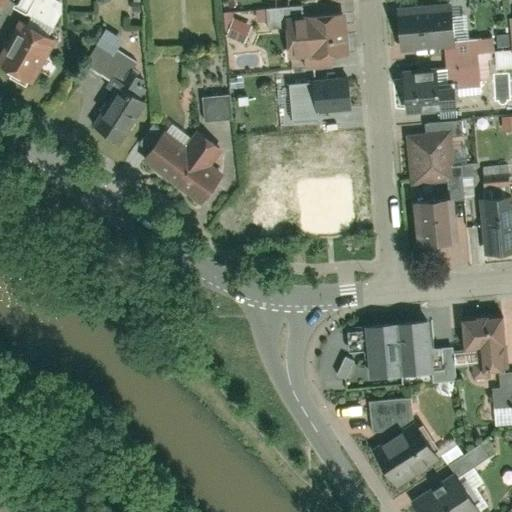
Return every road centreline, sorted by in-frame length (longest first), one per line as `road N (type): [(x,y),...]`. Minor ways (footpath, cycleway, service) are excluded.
road 1 (tertiary): [(290,306),(199,258),(0,126)]
road 2 (residential): [(369,0),(393,288)]
road 3 (tertiary): [(372,511),(286,369),(290,306)]
